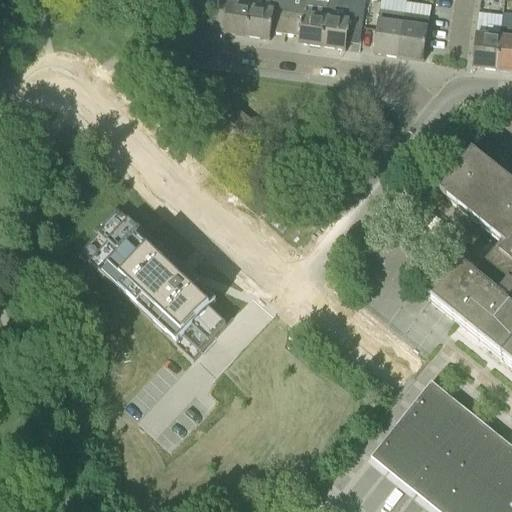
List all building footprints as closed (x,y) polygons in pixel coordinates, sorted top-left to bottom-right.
[(228,0),(223,36),(247,39),(252,0),(228,0)] [(252,0),(247,39),(270,42),(274,13),(288,15),(290,0),(252,0)] [(298,46),(322,49),(328,8),(304,4),(304,0),(290,0),(288,15),(302,17),(298,46)] [(328,0),(328,8),(322,49),(345,52),(349,29),(361,30),(365,1),(365,0),(328,0)] [(373,56),(399,60),(406,17),(379,13),(373,56)] [(406,17),(399,60),(423,63),(429,20),(406,17)] [(500,44),(496,72),(511,74),(511,28),(502,28),(500,44)] [(496,72),(500,44),(486,43),(486,38),(476,37),(472,70),(496,72)] [(230,124),(245,136),(254,127),(239,114),(230,124)] [(511,449),(432,385),(371,460),(435,511),(511,511),(511,187),(472,156),(440,196),(511,254),(484,289),(458,269),(430,303),(511,369),(511,449)] [(202,354),(215,341),(233,321),(189,280),(178,269),(118,214),(98,237),(79,257),(193,364),(202,354)]
